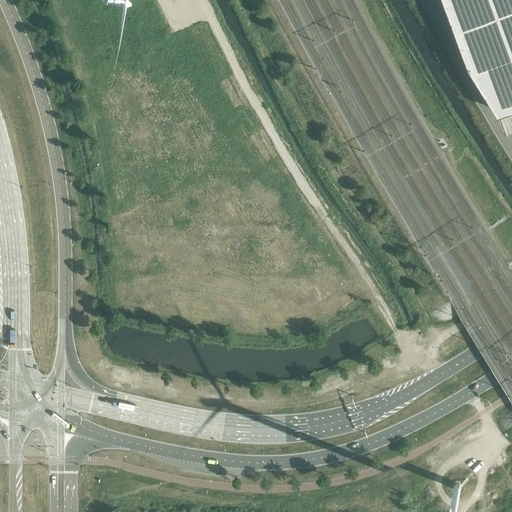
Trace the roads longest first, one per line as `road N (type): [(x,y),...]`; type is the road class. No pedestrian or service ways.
road 1 (secondary): [(60,429),(265,462),(342,455),(511,366)]
road 2 (track): [(436,377),(413,357),(302,186),(202,0)]
road 3 (secondary): [(511,330),(388,402),(316,421),(237,424),(124,406)]
road 4 (secondary): [(65,346),(55,155),(4,0)]
road 5 (secondary): [(0,150),(12,381)]
